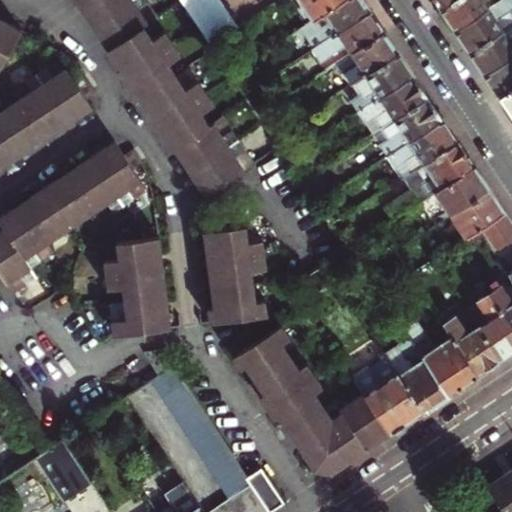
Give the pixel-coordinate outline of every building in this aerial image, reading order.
[(113,54),(149,29),(162,20),(149,0),(77,0),(86,12),(104,40),(113,54)] [(219,0),(183,0),(214,46),(239,29),(219,0)] [(305,10),(298,0),(297,0),(293,3),(300,13),(305,10)] [(298,0),(305,10),(311,19),(341,0),(298,0)] [(365,2),(363,0),(341,0),(311,19),(300,27),(314,48),(339,32),(371,11),(365,2)] [(435,0),(441,9),(453,0),(435,0)] [(453,0),(441,9),(449,21),(456,31),(502,0),(453,0)] [(511,0),(502,0),(456,31),(464,43),(470,53),(511,25),(511,12),(510,10),(511,9),(511,0)] [(0,5),(0,56),(2,57),(25,20),(13,13),(0,5)] [(378,22),(371,11),(339,32),(314,48),(311,49),(320,62),(346,45),(351,53),(385,32),(378,22)] [(511,25),(470,53),(479,66),(485,75),(511,57),(511,25)] [(149,29),(113,54),(119,62),(137,89),(151,109),(186,85),(175,68),(187,59),(170,34),(157,42),(149,29)] [(392,43),(385,32),(351,53),(336,63),(350,84),(352,83),(399,53),(392,43)] [(406,64),(399,53),(352,83),(359,94),(351,99),(358,110),(413,75),(406,64)] [(511,57),(485,75),(494,88),(499,96),(511,88),(511,57)] [(0,168),(92,107),(84,94),(93,88),(83,74),(74,80),(59,58),(47,66),(22,83),(12,89),(19,99),(5,108),(0,111),(0,168)] [(420,85),(413,75),(358,110),(365,122),(374,116),(381,127),(428,97),(420,85)] [(192,93),(186,85),(151,109),(154,114),(171,139),(186,162),(202,186),(212,200),(261,168),(230,121),(216,129),(208,116),(220,108),(204,85),(192,93)] [(511,88),(499,96),(511,115),(511,88)] [(435,108),(428,97),(381,127),(388,138),(380,143),(388,154),(443,119),(435,108)] [(258,113),(273,134),(282,128),(268,107),(258,113)] [(373,133),(381,127),(374,116),(365,122),(373,133)] [(449,129),(443,119),(388,154),(403,177),(457,141),(449,129)] [(388,138),(381,127),(373,133),(380,143),(388,138)] [(0,232),(0,271),(15,294),(39,278),(32,268),(55,253),(49,243),(95,212),(102,221),(149,189),(133,167),(142,161),(133,148),(124,154),(115,140),(102,149),(76,166),(52,182),(31,197),(6,213),(0,217),(0,221),(5,229),(0,232)] [(466,154),(457,141),(403,177),(411,189),(385,207),(393,219),(438,191),(475,168),(466,154)] [(291,142),(282,148),(287,156),(297,150),(291,142)] [(483,179),(475,168),(438,191),(453,215),(490,191),(483,179)] [(498,202),(490,191),(453,215),(468,237),(480,229),(505,212),(498,202)] [(511,223),(509,218),(505,212),(480,229),(500,259),(511,250),(511,223)] [(250,227),(207,232),(208,245),(212,272),(215,301),(216,309),(202,311),(203,325),(270,316),(268,301),(259,302),(255,272),(270,270),(267,242),(251,243),(250,227)] [(109,320),(111,336),(178,328),(176,314),(161,316),(160,307),(157,281),(154,257),(152,239),(110,245),(112,260),(97,261),(100,290),(115,289),(119,319),(109,320)] [(511,300),(505,290),(508,288),(505,282),(489,292),(511,326),(511,300)] [(511,351),(511,326),(489,292),(466,308),(478,326),(501,360),(511,351)] [(489,367),(501,360),(478,326),(467,334),(458,321),(461,319),(457,314),(444,323),(452,336),(478,375),(489,367)] [(463,384),(478,375),(452,336),(435,347),(416,319),(403,327),(410,337),(448,394),(463,384)] [(361,452),(390,433),(364,394),(341,408),(343,411),(334,417),(318,392),(324,388),(309,365),(301,370),(284,343),(291,338),(283,325),(249,348),(245,342),(232,351),(244,369),(248,367),(266,394),(262,397),(276,419),(281,416),(314,465),(316,464),(319,469),(334,470),(361,452)] [(437,401),(448,394),(410,337),(385,354),(423,411),(437,401)] [(219,506),(223,511),(270,511),(277,507),(283,503),(266,477),(252,486),(247,478),(224,442),(163,351),(145,352),(160,375),(151,381),(229,499),(219,506)] [(407,422),(423,411),(385,354),(382,351),(376,355),(380,361),(354,378),(364,394),(390,433),(407,422)] [(49,448),(34,458),(62,501),(91,483),(62,440),(49,448)] [(247,478),(252,486),(266,477),(261,469),(247,478)] [(511,511),(511,472),(505,478),(489,488),(505,511),(511,511)] [(159,511),(204,511),(185,484),(168,495),(173,503),(159,511)]
